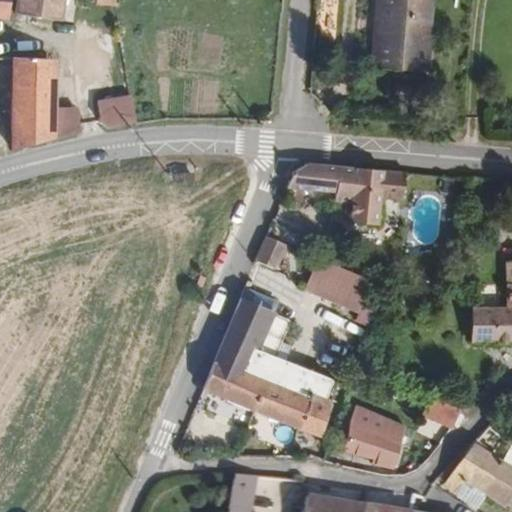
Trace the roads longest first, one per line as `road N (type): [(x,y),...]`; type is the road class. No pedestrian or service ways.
road 1 (residential): [(155,461),(425,480),(498,389),(511,387)]
road 2 (unclassified): [(155,461),(293,142)]
road 3 (secondary): [(0,173),(134,144),(293,142)]
road 4 (secondary): [(293,142),(511,160)]
road 5 (residential): [(293,142),(305,0)]
